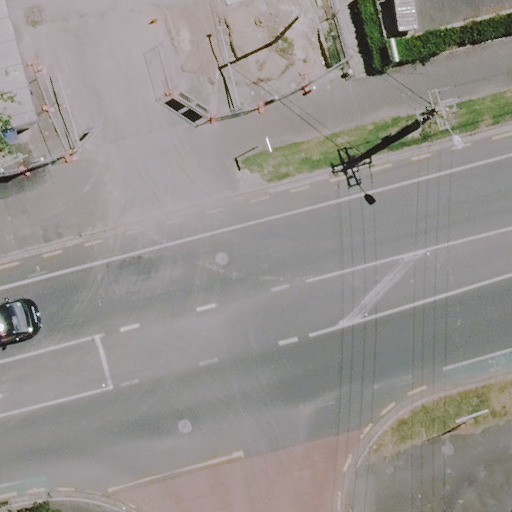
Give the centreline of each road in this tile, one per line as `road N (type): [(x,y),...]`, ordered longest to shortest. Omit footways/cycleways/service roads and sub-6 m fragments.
road 1 (secondary): [(511,240),(362,290),(212,360)]
road 2 (secondary): [(212,360),(0,417)]
road 3 (residential): [(212,360),(256,511)]
